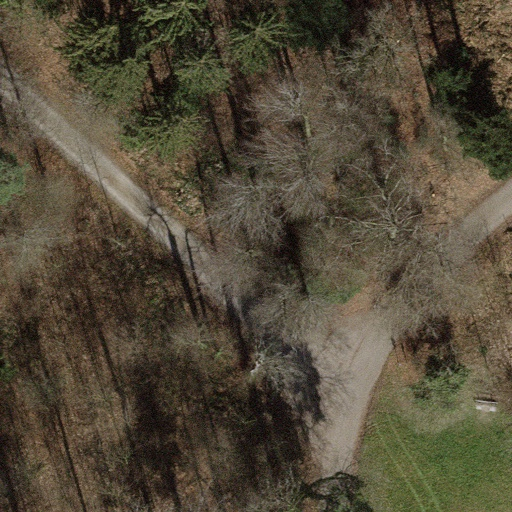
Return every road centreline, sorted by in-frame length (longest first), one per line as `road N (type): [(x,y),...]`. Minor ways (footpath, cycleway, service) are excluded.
road 1 (track): [(342,399),(169,254),(0,84)]
road 2 (track): [(332,511),(342,399),(511,237)]
